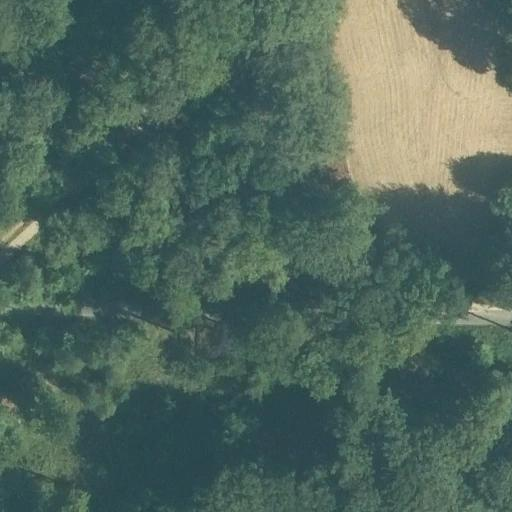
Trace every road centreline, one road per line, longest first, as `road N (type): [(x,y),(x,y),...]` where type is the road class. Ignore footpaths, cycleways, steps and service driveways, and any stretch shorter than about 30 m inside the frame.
road 1 (track): [(511,310),(371,303),(0,315)]
road 2 (track): [(0,261),(224,0)]
road 3 (track): [(258,0),(282,62),(311,222),(371,303)]
